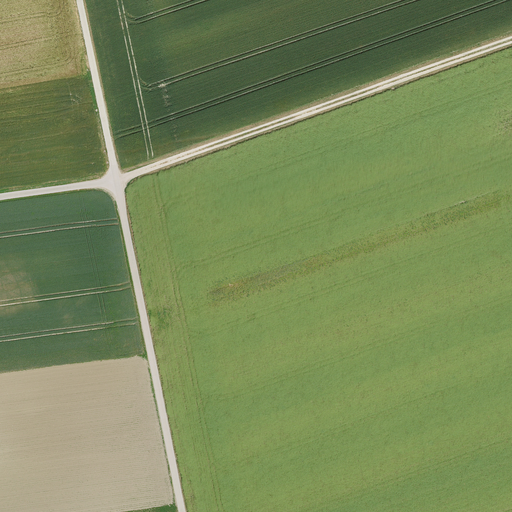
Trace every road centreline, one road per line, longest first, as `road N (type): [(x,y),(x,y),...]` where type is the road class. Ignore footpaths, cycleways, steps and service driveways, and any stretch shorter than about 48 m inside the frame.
road 1 (track): [(511,38),(113,179),(0,194)]
road 2 (unclassified): [(78,0),(181,511)]
